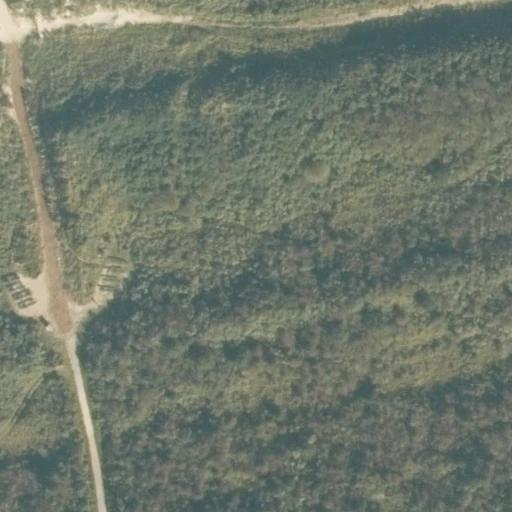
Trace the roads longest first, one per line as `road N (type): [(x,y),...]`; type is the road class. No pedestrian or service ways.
road 1 (track): [(466,0),(350,19),(211,20),(0,2)]
road 2 (track): [(66,338),(0,33)]
